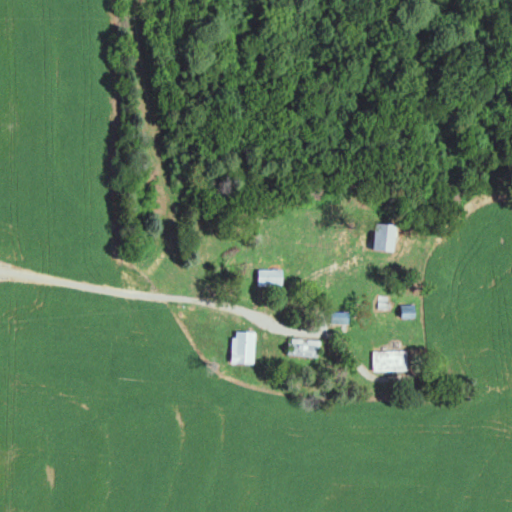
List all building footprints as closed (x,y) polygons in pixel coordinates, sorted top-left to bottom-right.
[(389,252),(389,225),(369,225),(369,252),(389,252)] [(279,287),(279,270),(254,270),(254,287),(279,287)] [(343,314),(326,314),(326,323),(343,323),(343,314)] [(251,364),(251,332),(227,332),(227,364),(251,364)] [(316,339),(281,339),(280,355),(316,356),(316,339)] [(405,370),(405,350),(370,350),(370,370),(405,370)]
